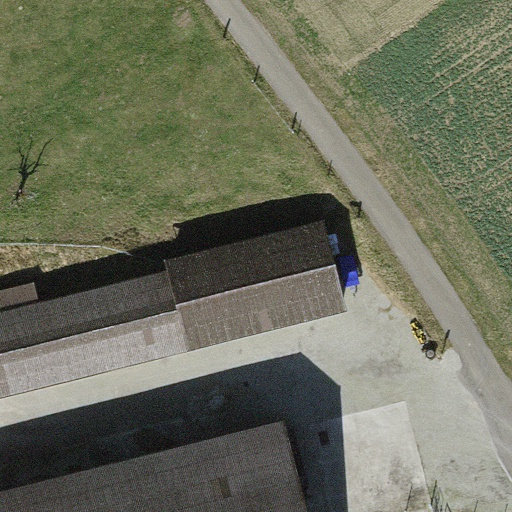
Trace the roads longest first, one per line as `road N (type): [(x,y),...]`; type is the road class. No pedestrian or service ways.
road 1 (track): [(0,467),(274,383),(337,452),(505,408)]
road 2 (track): [(219,0),(356,173),(511,420)]
